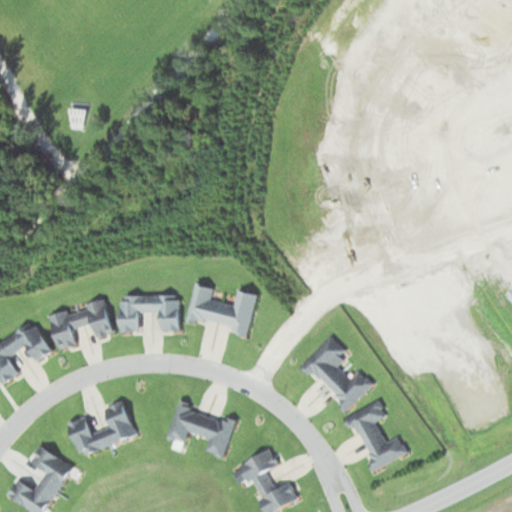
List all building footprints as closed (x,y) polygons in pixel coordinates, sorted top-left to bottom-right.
[(86,100),(71,100),(71,127),(86,127),(86,100)] [(188,315),(249,329),(257,292),(238,288),(234,302),(210,297),(213,284),(196,280),(188,315)] [(181,328),(180,304),(170,305),(170,293),(120,294),(122,329),(150,328),(149,311),(161,311),(162,328),(181,328)] [(59,347),(115,334),(106,298),(51,312),(59,347)] [(29,369),(20,352),(29,347),(35,359),(52,351),(36,319),(0,337),(0,380),(1,383),(29,369)] [(359,367),(349,375),(341,364),(349,357),(331,335),(304,358),(345,408),(373,385),(359,367)] [(136,433),(123,398),(104,406),(110,423),(92,430),(86,414),(68,420),(81,454),(136,433)] [(345,415),(353,431),(358,429),(376,468),(408,453),(398,433),(387,438),(378,419),(387,415),(379,398),(345,415)] [(167,436),(174,438),(172,445),(182,448),(188,429),(210,436),(206,449),(224,455),(235,419),(177,402),(167,436)] [(37,511),(44,511),(74,464),(40,444),(30,461),(46,470),(35,487),(18,477),(7,493),(37,511)] [(270,511),(300,498),(291,480),(276,488),(267,468),(279,463),(271,447),(242,461),(266,511),(270,511)]
